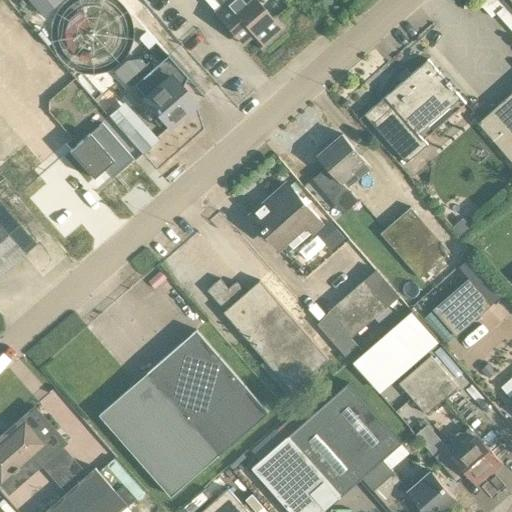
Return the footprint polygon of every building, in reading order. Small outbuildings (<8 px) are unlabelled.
[(28,0),(43,16),(44,16),(64,0),(28,0)] [(253,0),(246,6),(240,0),(231,0),(215,14),(239,41),(250,32),(263,47),(283,31),(256,0),(253,0)] [(125,61),(113,72),(124,84),(145,66),(139,59),(130,67),(125,61)] [(364,115),(406,163),(427,145),(423,141),(466,105),(453,90),(455,87),(449,81),(447,83),(427,61),(364,115)] [(169,127),(194,105),(158,64),(133,86),(169,127)] [(511,162),(511,93),(478,124),(511,162)] [(115,125),(141,154),(158,140),(132,110),(115,125)] [(131,160),(101,125),(92,115),(79,126),(88,136),(70,152),(92,178),(103,168),(110,177),(131,160)] [(359,179),(371,169),(342,135),(318,156),(343,183),(348,189),(359,179)] [(269,199),(250,215),(281,251),(289,244),(294,249),(311,234),(312,235),(324,226),(289,186),(271,202),(269,199)] [(450,253),(410,208),(381,234),(425,285),(467,248),(462,243),(450,253)] [(0,217),(0,274),(29,250),(0,217)] [(342,235),(328,248),(332,252),(346,240),(342,235)] [(228,289),(219,279),(207,291),(225,311),(224,312),(292,391),(307,377),(313,385),(326,374),(319,367),(328,359),(259,281),(245,293),(236,283),(228,289)] [(469,279),(433,310),(456,337),(492,305),(469,279)] [(351,338),(388,307),(365,280),(329,312),(351,338)] [(417,306),(358,358),(385,390),(445,338),(417,306)] [(172,498),(269,413),(196,330),(148,373),(99,416),(172,498)] [(426,415),(457,388),(430,356),(399,384),(426,415)] [(488,365),(481,370),(488,379),(495,373),(488,365)] [(290,511),(323,511),(361,479),(382,460),(401,444),(366,403),(349,384),(313,415),(304,404),(251,451),(261,461),(252,469),(269,488),(262,494),(277,511),(278,511),(285,506),(290,511)] [(0,434),(0,490),(6,497),(67,445),(32,406),(0,434)] [(501,463),(477,436),(470,428),(462,435),(459,433),(453,437),(454,441),(434,458),(440,464),(456,483),(468,473),(477,483),(501,463)] [(391,470),(382,460),(361,479),(377,498),(398,479),(391,470)] [(121,511),(128,506),(93,467),(42,511),(121,511)] [(408,489),(386,508),(389,511),(420,511),(424,509),(426,511),(443,511),(457,501),(430,470),(408,489)] [(247,511),(228,490),(202,511),(247,511)]
